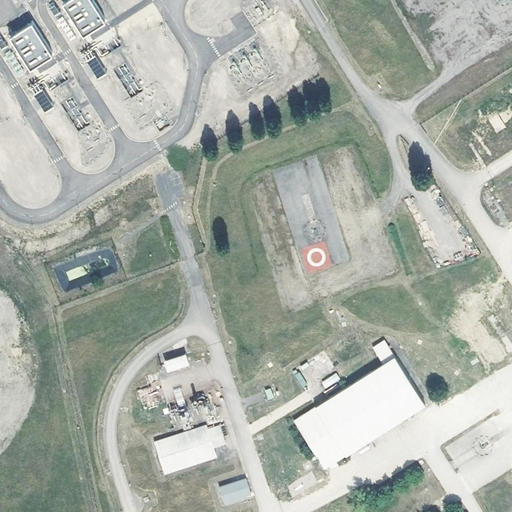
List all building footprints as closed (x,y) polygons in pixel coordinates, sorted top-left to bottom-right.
[(106,19),(94,0),(67,0),(62,3),(82,34),(106,19)] [(54,52),(34,21),(10,36),(29,67),(54,52)] [(87,61),(96,79),(106,74),(97,56),(87,61)] [(128,95),(137,91),(127,64),(117,68),(128,95)] [(44,90),(35,95),(44,112),(53,107),(44,90)] [(75,129),(84,126),(74,98),(65,102),(75,129)] [(487,119),(496,133),(506,127),(497,113),(487,119)] [(380,366),(289,424),(319,472),(422,407),(381,343),(370,351),(380,366)] [(163,360),(166,372),(189,367),(186,354),(163,360)] [(295,375),(302,387),(307,384),(300,372),(295,375)] [(326,388),(340,379),(336,373),(321,381),(326,388)] [(157,404),(151,386),(138,391),(143,408),(157,404)] [(180,388),(173,389),(178,406),(184,405),(180,388)] [(268,400),(274,398),(270,388),(265,390),(268,400)] [(163,474),(217,459),(214,447),(226,444),(220,422),(153,441),(163,474)] [(214,489),(219,506),(247,496),(242,480),(214,489)]
